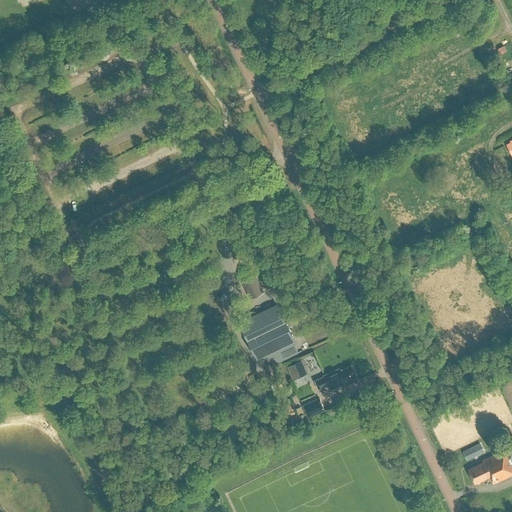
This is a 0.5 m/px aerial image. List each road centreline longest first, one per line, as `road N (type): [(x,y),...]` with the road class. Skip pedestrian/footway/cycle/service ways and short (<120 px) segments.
road 1 (unclassified): [(456,511),(212,0)]
road 2 (track): [(464,280),(474,198),(496,136),(511,122)]
road 3 (track): [(372,113),(509,25)]
road 4 (track): [(251,95),(233,89),(200,52),(174,44),(137,52)]
